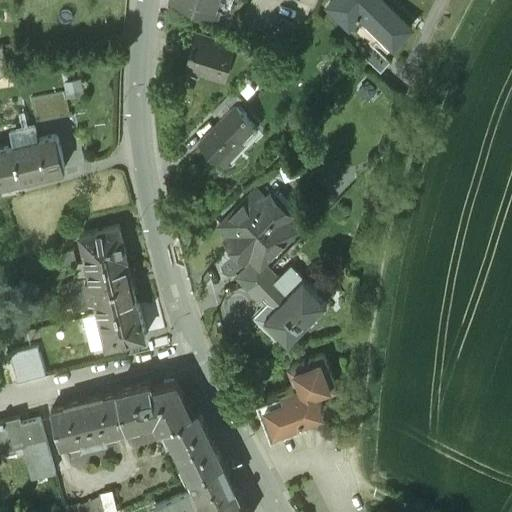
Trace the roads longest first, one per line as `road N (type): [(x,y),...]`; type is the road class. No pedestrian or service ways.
road 1 (secondary): [(194,343),(154,224),(143,154),(137,91),(148,0)]
road 2 (residential): [(0,400),(194,343)]
road 3 (secondary): [(278,511),(194,343)]
